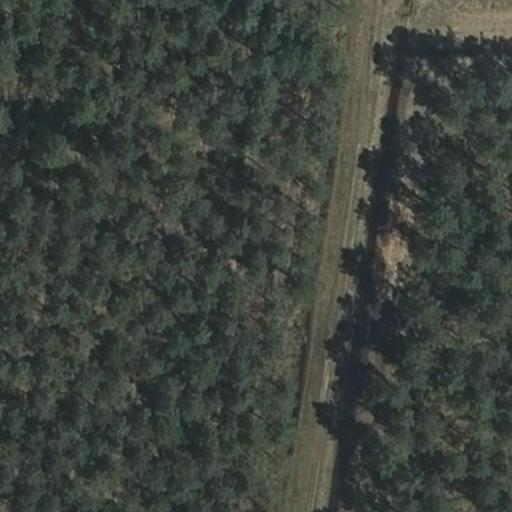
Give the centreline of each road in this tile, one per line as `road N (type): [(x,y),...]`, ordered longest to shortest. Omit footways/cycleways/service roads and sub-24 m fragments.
road 1 (track): [(300,511),(371,0)]
road 2 (track): [(367,29),(511,22)]
